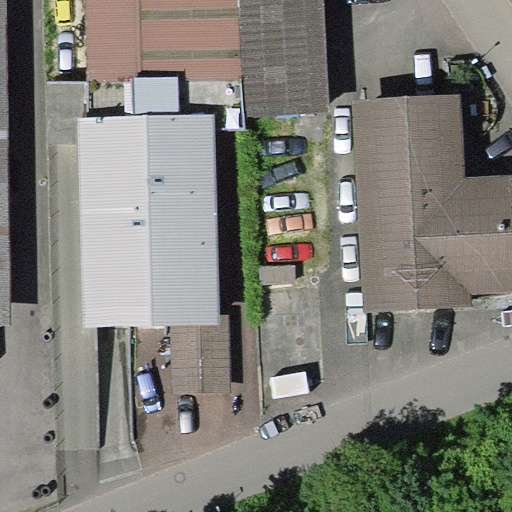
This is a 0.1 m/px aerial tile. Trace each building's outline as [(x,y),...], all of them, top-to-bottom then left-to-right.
[(0,0),(0,325),(12,325),(8,0),(0,0)] [(84,0),(87,82),(132,81),(132,80),(177,78),(177,83),(241,81),(238,0),(84,0)] [(327,115),(321,0),(238,0),(241,81),(242,118),(327,115)] [(83,329),(219,325),(213,115),(178,116),(177,83),(177,78),(132,80),(132,81),(134,118),(77,119),(83,329)] [(472,292),(511,290),(511,195),(511,172),(466,174),(462,91),(352,97),(362,309),(472,303),(472,292)]
